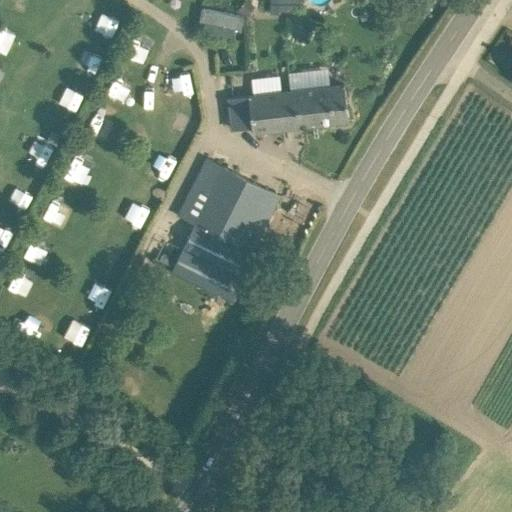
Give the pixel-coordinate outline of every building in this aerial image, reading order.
[(240,33),(244,2),(243,2),(242,11),(202,7),(200,29),(240,33)] [(0,42),(9,46),(14,33),(0,28),(0,42)] [(344,82),(249,93),(249,94),(230,96),(233,126),(253,124),(253,130),(349,119),(344,82)] [(31,160),(45,164),(52,145),(37,140),(31,160)] [(159,155),(152,172),(168,178),(174,162),(159,155)] [(187,217),(195,222),(240,244),(262,199),(268,187),(206,155),(197,172),(177,213),(187,217)] [(64,175),(81,183),(88,169),(72,160),(64,175)] [(255,252),(253,251),(240,244),(195,222),(172,268),(232,298),(255,252)]
